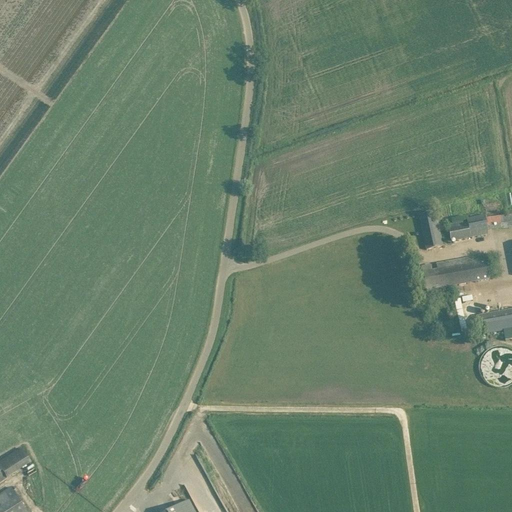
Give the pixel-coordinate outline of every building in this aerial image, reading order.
[(435,213),(429,214),(419,216),(426,251),(443,247),(435,213)] [(487,230),(511,227),(511,216),(486,219),(486,216),(467,220),(467,223),(448,226),(450,242),(488,235),(487,230)] [(431,273),(430,266),(422,268),(426,292),(489,281),(485,256),(436,265),(437,272),(431,273)] [(511,310),(486,316),(477,317),(480,335),(511,329),(511,310)] [(488,385),(511,377),(511,350),(510,345),(480,356),(485,370),(483,370),(488,385)] [(21,449),(0,462),(0,483),(7,479),(31,464),(21,449)] [(0,495),(0,511),(26,511),(11,488),(0,495)] [(168,511),(193,511),(188,501),(168,511)]
